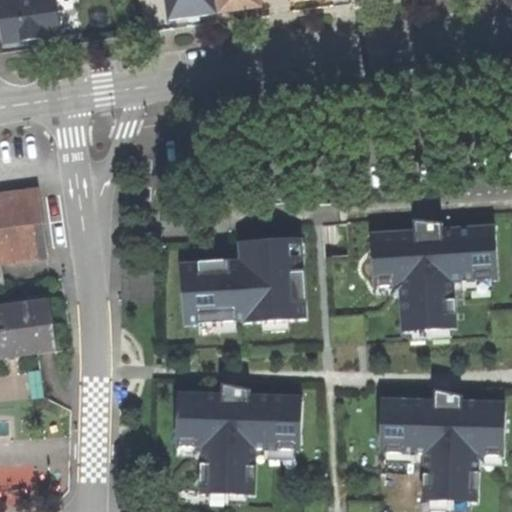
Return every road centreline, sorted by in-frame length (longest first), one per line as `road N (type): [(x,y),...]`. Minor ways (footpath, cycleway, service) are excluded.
road 1 (secondary): [(141,89),(511,43)]
road 2 (residential): [(92,511),(95,340),(83,223)]
road 3 (residential): [(83,223),(141,89)]
road 4 (residential): [(83,223),(68,99)]
